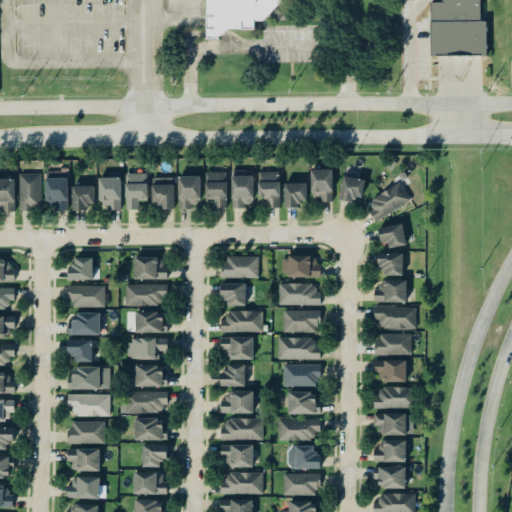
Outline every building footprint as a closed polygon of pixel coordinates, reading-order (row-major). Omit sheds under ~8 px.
[(206,0),(206,38),(226,38),(226,29),(255,29),(255,21),(268,21),(268,9),(283,9),(283,0),(206,0)] [(424,51),(424,19),(426,19),(426,0),(475,0),(475,18),(481,18),(481,51),(424,51)] [(334,202),(333,169),(311,170),(311,195),(321,195),(321,202),(334,202)] [(228,173),(207,172),(207,200),(215,200),(215,208),(227,208),(228,173)] [(255,173),(233,172),(232,208),(247,209),(247,202),(254,202),(255,173)] [(280,172),(259,172),(260,198),(267,198),(268,208),(281,207),(280,172)] [(43,209),(42,174),(20,174),(21,211),(31,211),(31,209),(43,209)] [(127,210),(140,209),(140,201),(149,201),(148,174),(126,174),(127,210)] [(364,180),(345,175),(340,200),(358,204),(364,180)] [(201,176),(179,177),(180,208),(202,208),(201,176)] [(175,209),(174,177),(153,178),(153,203),(159,203),(159,209),(175,209)] [(69,210),(68,178),(46,178),(47,210),(69,210)] [(99,178),(100,204),(109,203),(110,210),(122,210),(121,178),(99,178)] [(0,179),(0,205),(2,205),(2,212),(16,212),(15,179),(0,179)] [(412,201),(402,182),(371,199),(375,208),(370,210),(376,221),(412,201)] [(307,206),(307,184),(285,183),(285,205),(307,206)] [(74,210),(89,210),(89,204),(95,204),(95,186),(73,186),(74,210)] [(389,243),(390,248),(407,245),(403,224),(378,229),(381,244),(389,243)] [(404,276),(404,253),(380,254),(381,276),(404,276)] [(224,278),(259,279),(260,257),(224,256),(224,278)] [(315,256),(283,257),(284,277),(323,277),(322,264),(316,264),(315,256)] [(167,280),(167,257),(135,258),(135,280),(167,280)] [(69,265),(68,280),(93,281),(94,258),(75,258),(75,265),(69,265)] [(0,282),(15,282),(14,260),(0,260),(0,282)] [(407,281),(377,281),(377,303),(407,303),(407,281)] [(246,283),(221,284),(222,300),(228,300),(228,307),(247,306),(246,283)] [(280,305),(322,306),(322,292),(315,292),(316,284),(281,283),(280,305)] [(166,284),(127,285),(127,307),(167,306),(166,284)] [(106,286),(71,286),(71,308),(106,308),(106,286)] [(0,309),(14,310),(14,289),(0,288),(0,309)] [(417,328),(418,308),(375,306),(375,327),(417,328)] [(285,333),(321,333),(321,311),(285,310),(285,333)] [(136,333),(168,333),(169,320),(162,320),(162,312),(137,311),(136,333)] [(264,311),(229,311),(229,320),(223,320),(223,332),(264,333),(264,311)] [(101,335),(100,313),(78,314),(78,320),(73,320),(73,330),(70,330),(70,335),(101,335)] [(0,316),(0,337),(15,337),(16,317),(0,316)] [(413,356),(413,334),(377,334),(377,355),(413,356)] [(255,360),(254,337),(223,338),(224,360),(255,360)] [(129,359),(160,360),(160,352),(169,352),(169,339),(130,338),(129,359)] [(322,360),(321,338),(279,339),(280,361),(322,360)] [(67,360),(93,361),(93,341),(68,340),(67,360)] [(14,344),(0,344),(0,365),(14,365),(14,344)] [(382,383),(407,382),(407,360),(375,361),(375,373),(382,373),(382,383)] [(167,388),(167,365),(136,365),(135,387),(167,388)] [(221,387),(246,387),(246,365),(228,365),(228,372),(221,372),(221,387)] [(285,387),(317,387),(317,379),(321,379),(321,365),(285,365),(285,387)] [(112,368),(71,367),(71,390),(111,391),(112,368)] [(0,394),(16,394),(16,381),(9,381),(9,373),(0,372),(0,394)] [(413,388),(381,387),(381,396),(375,396),(375,408),(412,409),(413,388)] [(168,393),(124,392),(123,413),(168,414),(168,393)] [(254,414),(254,392),(223,392),(223,414),(254,414)] [(320,415),(320,393),(289,393),(289,415),(320,415)] [(112,395),(69,395),(69,408),(76,408),(76,418),(112,417),(112,395)] [(14,400),(0,400),(0,421),(13,422),(14,400)] [(381,436),(414,435),(414,414),(375,415),(376,427),(381,427),(381,436)] [(136,441),(169,441),(169,428),(162,428),(162,419),(136,419),(136,441)] [(264,419),(223,419),(223,440),(264,441),(264,419)] [(320,420),(280,419),(280,441),(320,441),(320,420)] [(106,445),(107,422),(70,422),(70,444),(106,445)] [(0,450),(8,450),(8,443),(14,443),(14,428),(0,428),(0,450)] [(407,463),(407,441),(382,440),(382,449),(375,449),(375,462),(407,463)] [(143,468),(161,468),(161,461),(168,461),(168,446),(143,445),(143,468)] [(254,445),(223,445),(223,467),(254,467),(254,445)] [(318,447),(289,447),(290,470),(319,469),(318,447)] [(100,472),(101,450),(70,449),(69,471),(100,472)] [(0,478),(9,478),(8,469),(14,469),(14,457),(0,457),(0,478)] [(407,488),(406,467),(375,467),(376,489),(407,488)] [(166,495),(167,474),(135,473),(134,494),(166,495)] [(264,495),(264,473),(229,473),(229,482),(222,482),(222,494),(264,495)] [(320,497),(320,475),(285,474),(285,496),(320,497)] [(107,486),(100,486),(101,478),(70,478),(70,499),(107,500),(107,486)] [(0,507),(13,508),(13,487),(0,486),(0,507)] [(416,511),(417,494),(381,494),(381,503),(375,503),(374,511),(416,511)] [(252,511),(253,501),(221,500),(220,511),(252,511)] [(165,511),(166,501),(136,501),(135,511),(165,511)] [(321,511),(322,511),(315,511),(315,502),(290,501),(289,511),(321,511)]
